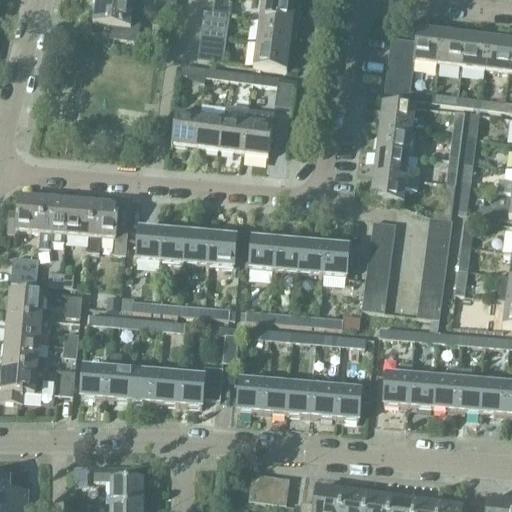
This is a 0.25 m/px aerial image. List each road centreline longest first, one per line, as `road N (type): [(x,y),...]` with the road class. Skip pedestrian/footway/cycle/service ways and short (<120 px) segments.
road 1 (residential): [(3,171),(300,197),(323,188),(361,0)]
road 2 (residential): [(511,473),(182,451)]
road 3 (residential): [(3,171),(42,0)]
road 4 (residential): [(182,451),(57,446)]
road 5 (residential): [(511,13),(387,0)]
